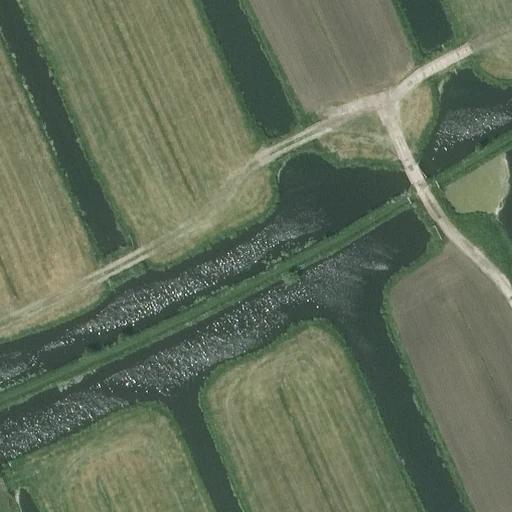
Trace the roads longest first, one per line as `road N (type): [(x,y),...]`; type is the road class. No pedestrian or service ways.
road 1 (track): [(381,97),(420,190),(511,294)]
road 2 (track): [(267,155),(468,48)]
